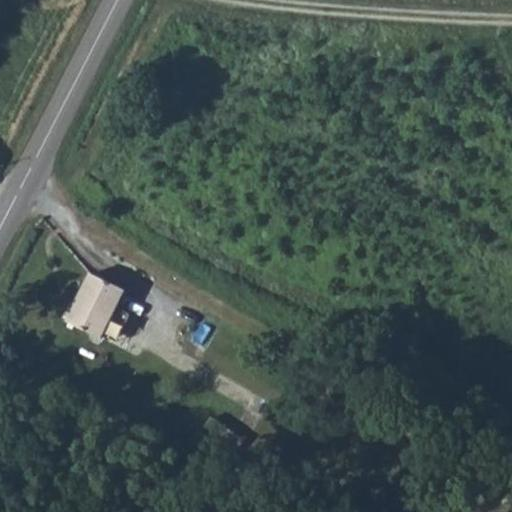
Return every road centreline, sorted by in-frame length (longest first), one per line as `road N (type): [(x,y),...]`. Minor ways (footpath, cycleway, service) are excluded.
road 1 (track): [(511,27),(247,0)]
road 2 (tertiary): [(0,221),(116,0)]
road 3 (track): [(15,190),(149,295)]
